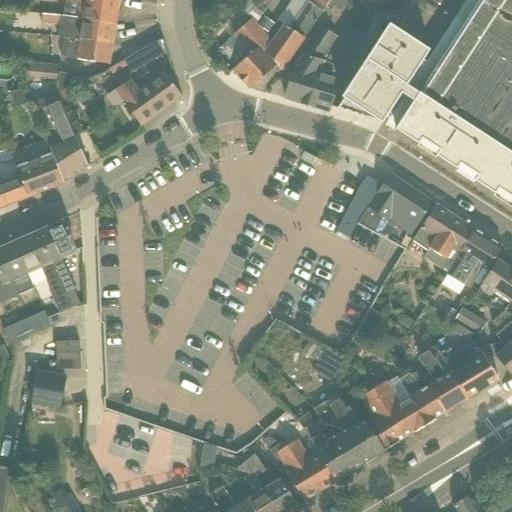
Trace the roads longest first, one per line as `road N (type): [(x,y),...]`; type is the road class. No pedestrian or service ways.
road 1 (residential): [(216,105),(377,146),(511,232)]
road 2 (residential): [(0,226),(86,189),(216,105)]
road 3 (tertiary): [(363,511),(511,419)]
